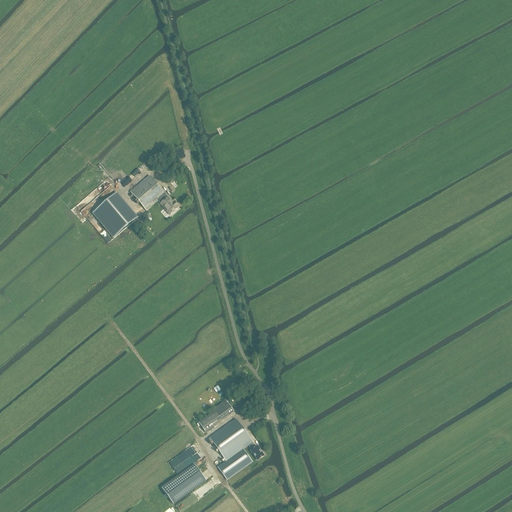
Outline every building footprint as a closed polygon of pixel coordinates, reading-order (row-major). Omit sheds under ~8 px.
[(146,212),(158,201),(166,195),(165,194),(164,194),(149,176),(130,193),(146,212)] [(171,202),(166,195),(158,201),(170,216),(172,214),(173,214),(175,212),(175,211),(178,209),(177,208),(179,207),(175,202),(173,204),(171,202)] [(135,221),(114,196),(93,214),(114,239),(128,227),(132,223),(133,223),(134,222),(135,221)] [(198,423),(205,433),(234,412),(226,401),(214,410),(215,411),(198,423)] [(243,449),(248,446),(252,450),(251,451),(257,461),(264,456),(257,446),(255,448),(252,443),(253,442),(236,419),(209,438),(226,462),(217,467),(226,480),(252,462),(243,449)] [(194,465),(162,489),(174,505),(206,481),(194,465)]
